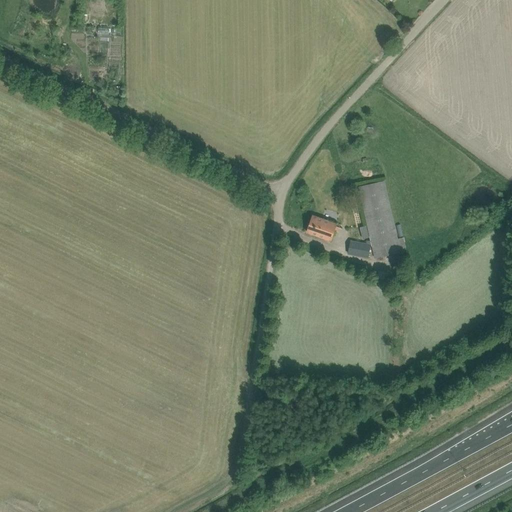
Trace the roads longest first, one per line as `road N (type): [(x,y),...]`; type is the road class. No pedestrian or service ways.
road 1 (unclassified): [(281,195),(0,58)]
road 2 (unclassified): [(447,0),(315,141),(281,195)]
road 3 (track): [(239,479),(275,234)]
road 4 (motorway): [(511,424),(351,511)]
